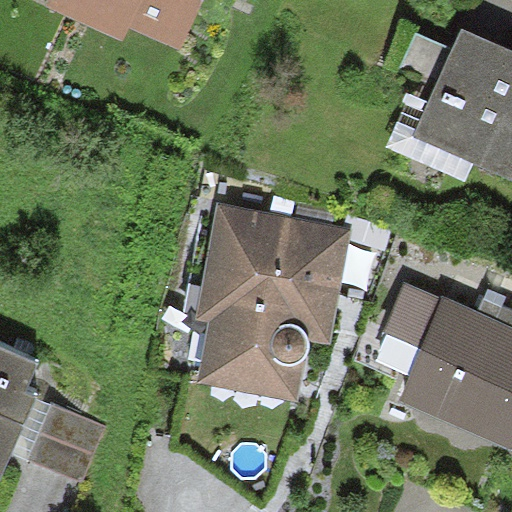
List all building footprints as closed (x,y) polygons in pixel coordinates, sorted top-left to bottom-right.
[(69,0),(123,23),(128,11),(181,34),(195,0),(69,0)] [(422,31),(408,64),(436,76),(414,128),(511,170),(511,32),(463,12),(450,43),(422,31)] [(351,221),(219,195),(199,301),(212,304),(200,367),(298,386),(305,349),(310,325),(330,329),(351,221)] [(441,294),(440,299),(407,284),(386,331),(423,348),(401,397),(510,446),(511,442),(511,313),(500,308),(496,318),(488,314),(441,294)] [(0,471),(19,426),(36,386),(24,380),(33,359),(0,344),(0,471)] [(110,424),(53,399),(29,452),(86,477),(110,424)]
